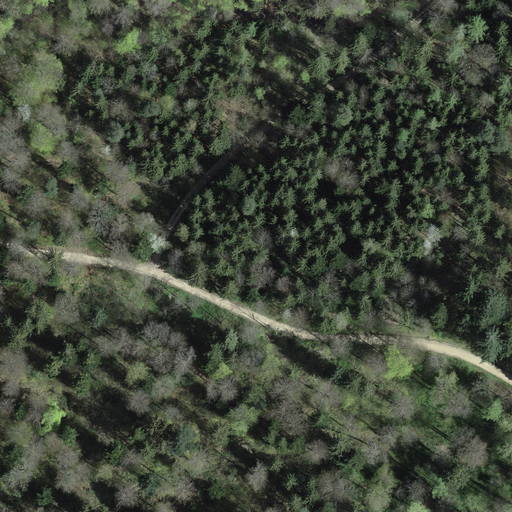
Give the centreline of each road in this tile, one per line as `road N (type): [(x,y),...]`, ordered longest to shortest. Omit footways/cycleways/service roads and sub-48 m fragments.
road 1 (track): [(0,241),(152,270),(301,333),(431,344),(511,381)]
road 2 (track): [(152,270),(181,205),(205,176),(439,0)]
